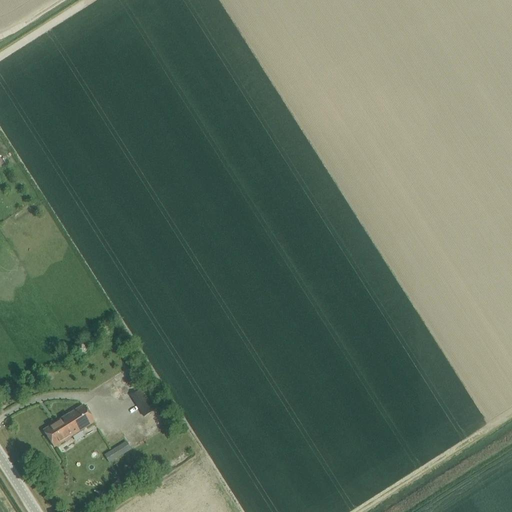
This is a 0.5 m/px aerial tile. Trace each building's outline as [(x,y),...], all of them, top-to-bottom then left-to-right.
[(126,386),(118,390),(123,399),(130,396),(126,386)] [(143,418),(157,409),(146,391),(142,393),(141,390),(130,396),(143,418)] [(54,448),(94,423),(83,406),(43,431),(54,448)] [(128,431),(139,424),(132,414),(121,421),(128,431)] [(133,432),(138,440),(145,436),(140,428),(133,432)] [(108,463),(118,458),(131,450),(126,442),(104,455),(108,463)]
